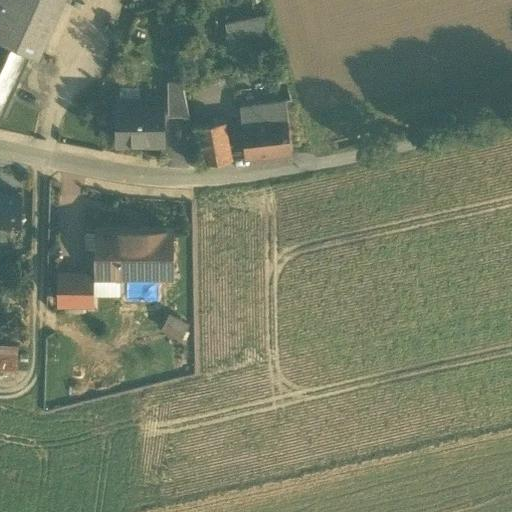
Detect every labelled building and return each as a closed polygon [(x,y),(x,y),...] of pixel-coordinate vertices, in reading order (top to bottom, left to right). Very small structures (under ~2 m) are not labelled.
[(38,56),(63,0),(0,0),(0,40),(28,53),(29,52),(38,56)] [(225,23),(230,49),(268,41),(263,15),(225,23)] [(0,40),(0,115),(28,53),(0,40)] [(168,116),(189,116),(182,81),(167,81),(168,116)] [(117,123),(117,146),(150,145),(150,141),(155,136),(163,136),(162,100),(137,100),(137,106),(117,106),(117,109),(113,113),(113,119),(117,123)] [(240,108),(242,124),(286,119),(284,103),(240,108)] [(290,153),(286,119),(242,124),(246,158),(290,153)] [(197,126),(205,163),(232,160),(224,123),(197,126)] [(0,224),(7,224),(21,224),(22,195),(0,195),(0,224)] [(98,228),(98,230),(98,248),(98,275),(119,275),(170,275),(170,228),(98,228)] [(84,248),(98,248),(98,230),(86,230),(84,232),(84,248)] [(59,304),(92,304),(92,274),(59,274),(59,304)] [(119,294),(119,275),(98,275),(98,294),(119,294)] [(189,323),(168,313),(160,329),(180,340),(189,323)] [(0,368),(16,369),(17,341),(0,340),(0,368)]
